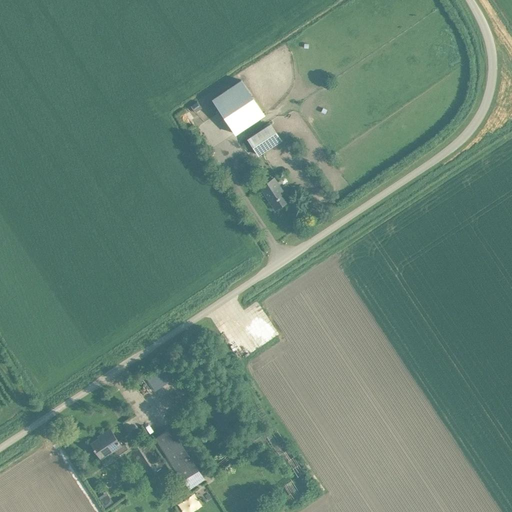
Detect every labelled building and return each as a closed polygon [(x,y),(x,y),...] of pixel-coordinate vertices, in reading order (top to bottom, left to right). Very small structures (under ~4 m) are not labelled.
[(235,134),(264,115),(240,80),(212,99),(235,134)] [(258,155),(280,140),(269,124),(247,139),(258,155)] [(274,210),(288,200),(273,178),(259,188),(274,210)] [(198,469),(173,432),(170,427),(154,438),(182,480),(198,469)] [(109,429),(104,432),(100,435),(101,437),(90,444),(94,449),(93,449),(94,451),(95,451),(100,459),(113,450),(117,456),(127,449),(121,439),(117,441),(109,429)]
